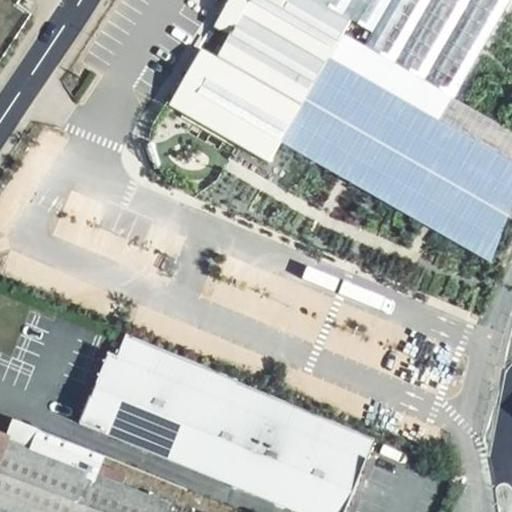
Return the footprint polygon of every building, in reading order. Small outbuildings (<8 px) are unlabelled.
[(282,0),(230,0),(215,27),(230,36),(218,57),(302,106),(350,21),(343,16),(335,31),(306,12),(282,0)] [(312,0),(282,0),(306,12),(312,0)] [(352,0),(312,0),(306,12),(335,31),(343,16),(352,0)] [(352,0),(343,16),(350,21),(373,34),(392,0),(352,0)] [(431,0),(392,0),(373,34),(365,47),(395,64),(431,0)] [(471,0),(431,0),(395,64),(424,82),(471,0)] [(511,1),(511,0),(471,0),(424,82),(454,99),(511,1)] [(362,102),(335,86),(199,325),(227,340),(362,102)] [(390,118),(362,102),(227,340),(254,356),(390,118)] [(418,134),(390,118),(254,356),(282,372),(418,134)] [(435,139),(301,373),(338,394),(473,159),(435,139)] [(162,155),(151,176),(241,216),(253,195),(162,155)] [(511,214),(511,172),(488,160),(358,398),(400,420),(511,214)] [(241,216),(151,176),(88,286),(178,325),(241,216)] [(75,426),(289,511),(344,511),(367,458),(366,457),(373,439),(237,381),(125,335),(115,358),(107,355),(75,426)] [(1,439),(0,438),(0,511),(162,511),(167,501),(116,482),(93,473),(28,449),(35,431),(8,420),(1,439)] [(95,466),(93,473),(116,482),(119,475),(95,466)]
